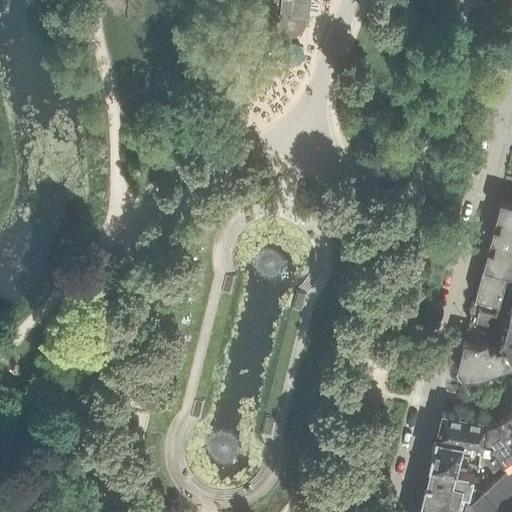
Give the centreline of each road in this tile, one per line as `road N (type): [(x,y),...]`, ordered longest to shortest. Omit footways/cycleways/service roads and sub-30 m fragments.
road 1 (residential): [(511,74),(428,389)]
road 2 (residential): [(428,389),(397,511)]
